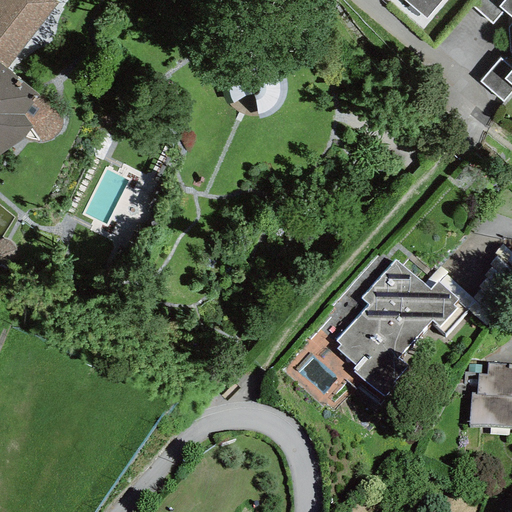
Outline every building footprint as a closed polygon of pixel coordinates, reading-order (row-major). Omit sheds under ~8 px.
[(56,2),(53,0),(0,0),(0,264),(1,263),(6,266),(15,249),(13,244),(5,239),(0,236),(0,151),(23,136),(29,140),(40,140),(47,139),(54,133),(60,127),(61,119),(59,110),(54,104),(5,66),(56,2)] [(439,0),(406,0),(426,16),(439,0)] [(502,0),(470,0),(470,1),(492,21),(504,8),(500,4),(502,0)] [(511,0),(502,0),(500,4),(504,8),(511,14),(511,21),(508,26),(509,51),(511,53),(511,66),(511,68),(504,76),(511,83),(511,0)] [(231,58),(234,106),(287,103),(285,55),(231,58)] [(511,83),(504,76),(511,68),(499,58),(479,81),(503,101),(511,89),(511,83)] [(438,290),(430,298),(429,297),(395,266),(361,303),(369,310),(336,346),(340,350),(337,354),(357,372),(353,377),(384,406),(396,393),(393,391),(407,376),(398,367),(432,331),(439,337),(456,318),(452,315),(458,309),(438,290)] [(511,369),(487,368),(486,379),(479,379),(477,396),(472,396),(469,430),(511,433),(511,369)]
